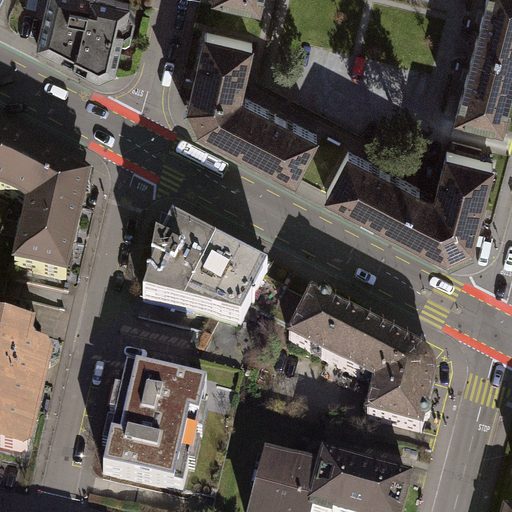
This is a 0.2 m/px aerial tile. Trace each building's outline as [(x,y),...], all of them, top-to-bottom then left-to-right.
[(47,0),(37,45),(47,50),(50,45),(59,47),(57,55),(65,59),(74,61),(74,63),(99,76),(116,68),(124,33),(132,27),(134,19),(135,19),(135,15),(130,7),(131,1),(125,0),(47,0)] [(262,0),(222,0),(261,9),(262,0)] [(511,0),(486,0),(475,45),(511,55),(511,0)] [(224,141),(244,103),(243,102),(235,98),(237,88),(242,89),(253,43),(205,32),(189,106),(184,108),(195,130),(199,127),(224,141)] [(511,92),(511,55),(475,45),(456,117),(502,129),(511,92)] [(244,103),(224,141),(295,177),(317,134),(245,97),(243,102),(244,103)] [(47,193),(60,169),(0,137),(0,194),(28,209),(29,210),(40,189),(47,193)] [(434,195),(419,187),(397,230),(447,256),(449,261),(474,250),(472,245),(494,162),(447,150),(437,190),(442,191),(439,204),(431,200),(434,195)] [(326,193),(397,230),(419,187),(349,151),(326,193)] [(40,189),(29,210),(28,209),(14,270),(66,281),(88,184),(60,169),(47,193),(40,189)] [(268,276),(173,227),(152,267),(156,269),(144,302),(241,327),(250,309),(264,284),(268,276)] [(286,296),(264,284),(250,309),(273,321),(286,296)] [(295,333),(309,307),(286,296),(273,321),(295,333)] [(344,371),(367,327),(330,309),(330,305),(327,302),(323,301),(320,303),(313,299),(309,307),(295,333),(290,343),(344,371)] [(1,451),(22,456),(28,452),(45,375),(51,372),(47,367),(48,361),(44,356),(31,353),(27,347),(30,334),(0,327),(0,432),(0,433),(3,438),(1,451)] [(367,327),(344,371),(375,388),(368,420),(422,434),(435,381),(434,372),(433,368),(429,362),(421,355),(367,327)] [(207,389),(128,371),(122,393),(117,392),(111,416),(117,417),(115,425),(109,424),(103,451),(110,452),(104,475),(183,493),(189,468),(195,470),(200,447),(195,446),(197,436),(202,438),(208,412),(202,411),(207,389)] [(312,511),(322,475),(266,461),(252,511),(312,511)] [(312,511),(401,511),(409,484),(325,463),(322,475),(312,511)]
